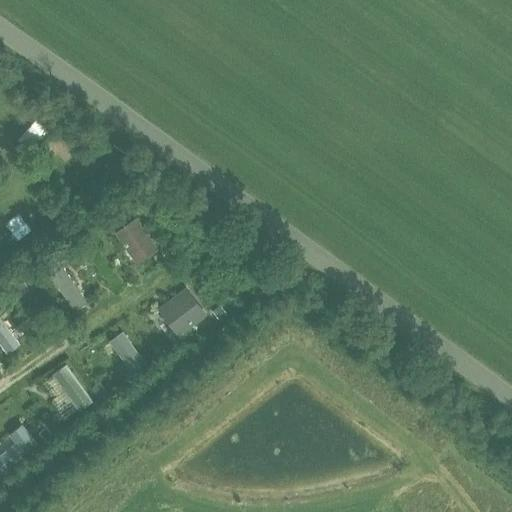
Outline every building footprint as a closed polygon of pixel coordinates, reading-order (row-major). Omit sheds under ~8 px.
[(157,248),(135,218),(115,232),(137,262),(157,248)] [(86,253),(81,245),(71,253),(76,260),(86,253)] [(49,271),(75,309),(86,302),(60,263),(49,271)] [(13,286),(19,294),(28,287),(23,279),(13,286)] [(161,311),(179,335),(204,316),(186,293),(161,311)] [(213,310),(220,320),(228,314),(220,305),(213,310)] [(0,341),(8,351),(19,343),(0,318),(0,341)] [(146,365),(122,332),(111,340),(134,373),(146,365)] [(91,400),(66,365),(54,374),(79,409),(91,400)] [(92,387),(100,397),(107,392),(99,381),(92,387)] [(39,444),(23,424),(11,434),(17,442),(0,455),(0,463),(5,470),(39,444)] [(39,432),(48,442),(54,437),(45,426),(39,432)]
